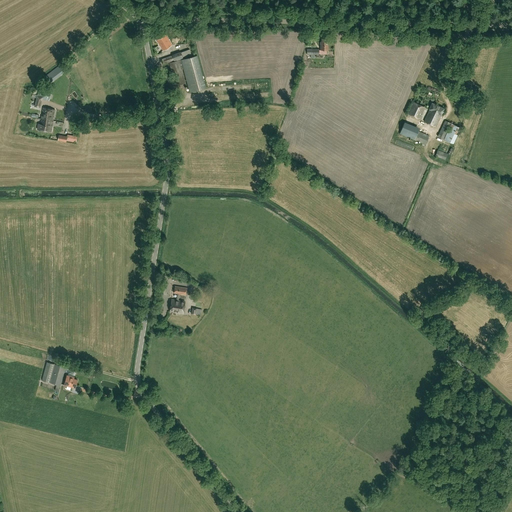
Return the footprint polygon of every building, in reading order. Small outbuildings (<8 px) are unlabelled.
[(157,40),(163,50),(172,45),(166,35),(157,40)] [(207,87),(195,56),(182,61),(194,92),(207,87)] [(34,107),(40,108),(43,97),(37,95),(34,107)] [(419,118),(424,106),(413,101),(408,114),(419,118)] [(430,109),(424,121),(435,127),(441,115),(442,115),(444,108),(432,103),(429,109),(430,109)] [(43,107),(41,118),(53,121),(55,109),(43,107)] [(51,132),(53,121),(41,118),(40,124),(38,123),(37,129),(51,132)] [(453,144),(461,128),(445,120),(438,136),(453,144)] [(404,123),(400,134),(426,144),(429,136),(419,131),(419,129),(404,123)] [(435,156),(445,159),(447,154),(437,150),(435,156)] [(180,294),(186,295),(187,288),(175,286),(174,293),(177,293),(176,300),(172,299),(170,311),(183,313),(185,301),(179,300),(180,294)] [(65,367),(55,364),(47,362),(44,375),(42,380),(50,382),(61,385),(65,367)] [(65,383),(76,386),(78,380),(74,379),(74,377),(67,375),(65,383)]
